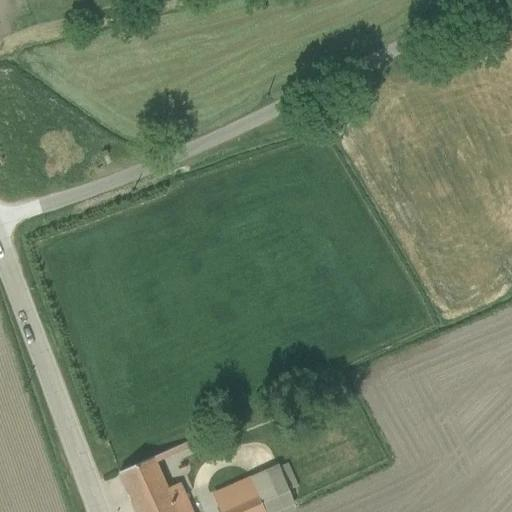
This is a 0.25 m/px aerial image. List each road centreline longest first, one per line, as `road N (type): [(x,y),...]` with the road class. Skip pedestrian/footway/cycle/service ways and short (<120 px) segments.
road 1 (unclassified): [(0,218),(177,154),(490,0)]
road 2 (residential): [(27,332),(95,511)]
